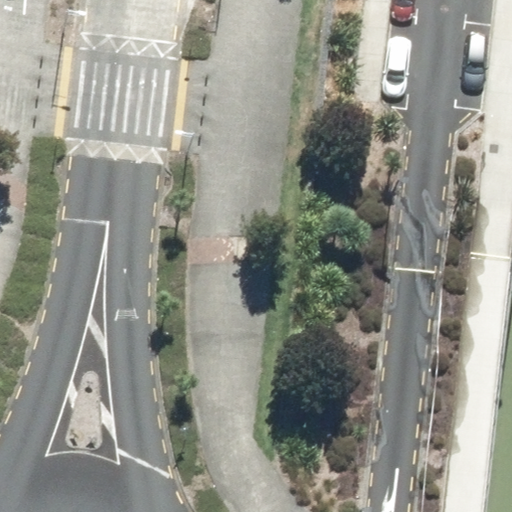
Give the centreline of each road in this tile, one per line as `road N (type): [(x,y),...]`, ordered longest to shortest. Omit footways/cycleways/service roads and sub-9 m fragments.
road 1 (residential): [(97,328),(139,0)]
road 2 (residential): [(37,506),(97,328)]
road 3 (residential): [(97,328),(138,511)]
